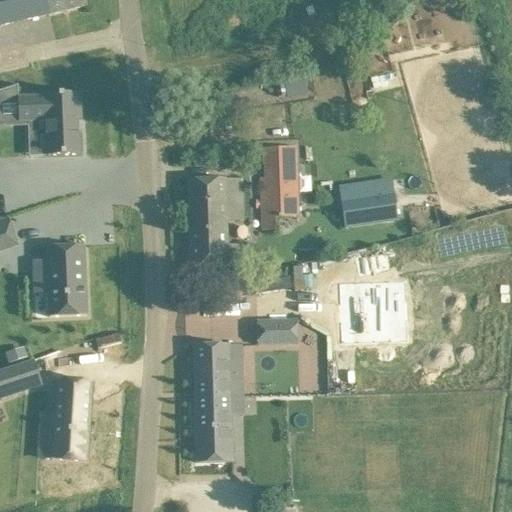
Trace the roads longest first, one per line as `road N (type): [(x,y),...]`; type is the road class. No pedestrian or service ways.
road 1 (unclassified): [(141,511),(154,247),(128,0)]
road 2 (track): [(136,77),(311,37),(373,0)]
road 3 (unknown): [(153,311),(312,299),(337,314),(343,375)]
